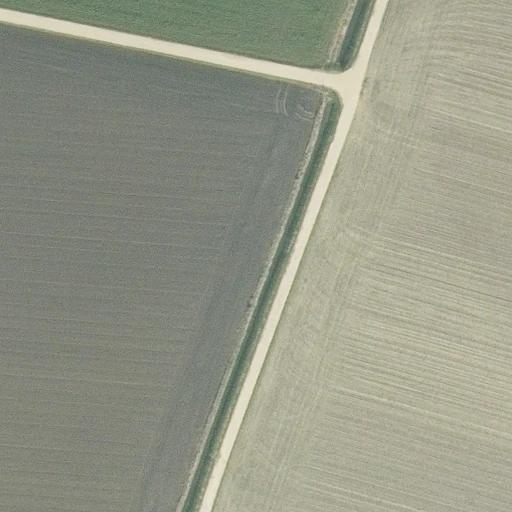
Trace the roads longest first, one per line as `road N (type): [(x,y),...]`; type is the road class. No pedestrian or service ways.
road 1 (track): [(205,511),(381,0)]
road 2 (track): [(0,15),(355,86)]
